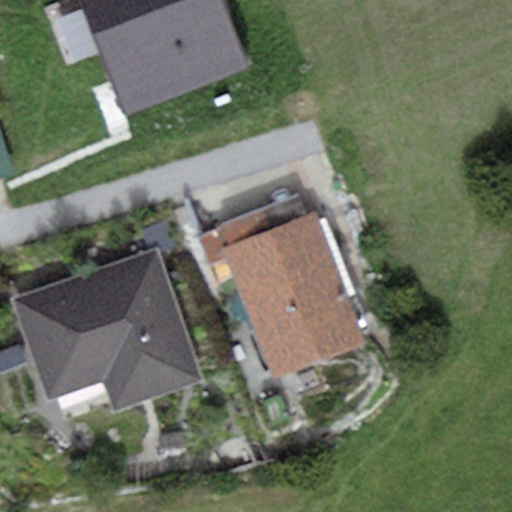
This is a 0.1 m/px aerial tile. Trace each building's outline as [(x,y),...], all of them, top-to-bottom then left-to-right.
[(240,65),(215,0),(87,0),(130,108),(240,65)] [(0,177),(14,173),(0,132),(0,177)] [(229,250),(315,218),(304,190),(221,221),(223,227),(196,236),(205,259),(229,250)] [(362,344),(315,218),(229,250),(277,376),(362,344)] [(202,380),(159,255),(13,305),(46,400),(110,378),(120,408),(202,380)]
